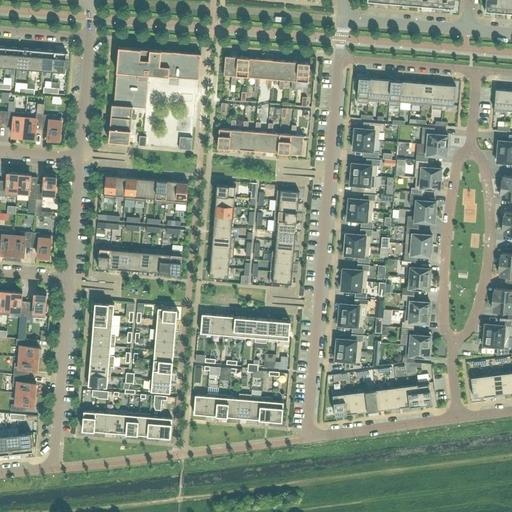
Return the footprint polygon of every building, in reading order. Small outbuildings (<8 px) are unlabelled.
[(443,0),(443,8),(454,9),(454,0),(443,0)] [(485,0),(485,11),(496,12),(497,0),(485,0)] [(507,0),(497,0),(496,12),(507,13),(507,0)] [(199,78),(201,53),(119,46),(114,104),(112,104),(109,140),(130,142),(133,106),(146,107),(149,74),(199,78)] [(5,66),(17,67),(18,48),(7,47),(5,66)] [(17,67),(29,68),(30,49),(18,48),(17,67)] [(29,68),(41,69),(42,50),(30,49),(29,68)] [(41,69),(53,70),(54,51),(42,50),(41,69)] [(67,52),(54,51),(53,70),(65,71),(66,63),(68,64),(69,55),(67,54),(67,52)] [(235,89),(236,75),(238,56),(225,55),(224,74),(232,75),(231,88),(235,89)] [(236,75),(248,76),(249,57),(238,56),(236,75)] [(261,58),(249,57),(248,76),(255,77),(255,86),(259,87),(260,77),(261,58)] [(271,88),(272,78),(274,60),(261,58),(260,77),(268,78),(267,87),(271,88)] [(284,89),(284,79),(286,61),(274,60),(272,78),(280,79),(279,88),(284,89)] [(296,90),(297,80),(298,62),(286,61),(284,79),(292,80),(291,89),(296,90)] [(310,63),(298,62),(297,80),(308,81),(310,63)] [(368,103),(368,101),(370,78),(359,77),(357,102),(368,103)] [(379,99),(381,79),(370,78),(368,101),(379,102),(379,99)] [(391,80),(381,79),(379,99),(387,100),(389,100),(391,80)] [(400,106),(401,101),(400,101),(402,81),(391,80),(389,100),(389,105),(400,106)] [(412,82),(402,81),(400,101),(401,101),(410,102),(411,102),(412,82)] [(411,102),(410,102),(410,104),(422,105),(422,103),(421,103),(423,83),(412,82),(411,102)] [(432,104),(434,83),(423,83),(421,103),(422,103),(432,104)] [(443,105),(444,84),(434,83),(432,104),(431,108),(443,109),(443,105)] [(456,85),(444,84),(443,105),(454,105),(456,85)] [(505,110),(507,90),(496,89),(494,111),(505,112),(505,110)] [(8,111),(7,124),(13,124),(12,135),(24,136),(26,112),(8,111)] [(44,114),(26,112),(24,136),(35,137),(36,126),(42,127),(44,114)] [(44,114),(42,127),(49,127),(48,138),(53,138),(53,140),(60,141),(62,118),(50,117),(50,114),(44,114)] [(232,119),(231,129),(229,148),(241,149),(243,130),(235,129),(236,120),(232,119)] [(241,149),(254,150),(255,131),(248,130),(248,121),(244,121),(243,130),(241,149)] [(254,150),(266,151),(268,132),(260,131),(261,122),(256,122),(255,131),(254,150)] [(354,136),(354,138),(374,140),(379,140),(380,130),(383,131),(383,123),(369,122),(369,129),(355,128),(354,130),(352,130),(352,136),(354,136)] [(266,151),(278,152),(280,133),(272,132),(273,123),(268,123),(268,132),(266,151)] [(292,125),(291,134),(289,153),(302,154),(304,135),(296,134),(296,125),(292,125)] [(426,133),(425,144),(447,146),(448,135),(434,134),(434,128),(422,127),(422,133),(426,133)] [(217,147),(229,148),(231,129),(219,128),(217,147)] [(278,152),(289,153),(291,134),(280,133),(278,152)] [(192,137),(180,136),(179,149),(191,150),(192,137)] [(453,137),(453,147),(462,148),(463,138),(453,137)] [(373,151),(374,140),(354,138),(353,149),(367,150),(367,156),(378,157),(379,151),(373,151)] [(497,151),(511,152),(511,141),(498,140),(497,151)] [(446,156),(447,146),(425,144),(424,154),(416,154),(416,160),(428,161),(428,155),(446,156)] [(496,162),(511,162),(511,152),(497,151),(496,162)] [(351,171),(351,173),(376,176),(377,165),(380,165),(380,159),(366,158),(366,164),(352,163),(351,165),(349,165),(349,171),(351,171)] [(414,177),(416,177),(441,179),(441,168),(427,167),(428,161),(416,160),(414,177)] [(12,191),(18,192),(19,173),(7,172),(7,183),(0,182),(0,195),(11,196),(12,191)] [(36,198),(37,186),(30,185),(31,174),(19,173),(18,192),(29,193),(29,198),(36,198)] [(375,186),(376,176),(351,173),(350,184),(364,185),(364,191),(376,192),(376,186),(375,186)] [(37,186),(36,198),(43,199),(43,197),(55,197),(57,175),(50,174),(49,176),(44,175),(43,186),(37,186)] [(115,195),(117,176),(106,175),(104,197),(115,198),(115,195)] [(501,180),(500,187),(511,187),(511,175),(503,175),(503,180),(501,180)] [(125,195),(127,177),(117,176),(115,195),(125,195)] [(135,200),(137,178),(127,177),(125,195),(124,199),(135,200)] [(411,187),(411,193),(423,194),(423,188),(440,189),(441,179),(416,177),(415,187),(411,187)] [(147,178),(137,178),(135,200),(146,201),(146,197),(145,197),(147,178)] [(156,198),(157,179),(147,178),(145,197),(146,197),(156,198)] [(167,180),(157,179),(156,198),(165,199),(166,199),(167,180)] [(176,203),(178,181),(167,180),(166,199),(165,199),(165,202),(176,203)] [(188,182),(178,181),(176,203),(186,204),(188,182)] [(217,184),(216,195),(235,196),(236,186),(217,184)] [(511,199),(511,187),(500,187),(500,194),(502,194),(501,199),(511,199)] [(277,189),(276,200),(298,202),(299,191),(277,189)] [(348,207),(348,209),(373,211),(374,200),(375,200),(375,194),(363,193),(363,199),(349,198),(348,201),(346,201),(346,207),(348,207)] [(413,204),(413,210),(435,212),(436,201),(422,200),(423,194),(411,193),(410,193),(409,204),(413,204)] [(235,196),(216,195),(215,205),(234,206),(235,196)] [(398,198),(398,209),(408,209),(408,198),(398,198)] [(297,212),(298,202),(276,200),(275,210),(279,211),(279,210),(297,212)] [(234,206),(215,205),(214,215),(233,217),(237,217),(238,206),(234,206)] [(372,221),(373,211),(348,209),(347,219),(361,221),(361,227),(373,228),(373,221),(372,221)] [(278,220),(296,222),(297,212),(279,210),(279,211),(278,220)] [(407,220),(407,226),(419,228),(419,222),(434,223),(435,212),(413,210),(412,221),(407,220)] [(503,216),(502,223),(511,223),(511,211),(505,211),(505,216),(503,216)] [(214,215),(214,225),(232,227),(233,217),(214,215)] [(296,232),(296,222),(278,220),(274,220),(273,231),(277,231),(296,232)] [(511,223),(502,223),(501,230),(504,230),(503,235),(511,235),(511,223)] [(232,227),(214,225),(213,235),(231,237),(231,236),(232,227)] [(418,234),(419,228),(407,226),(405,244),(409,244),(431,245),(432,235),(418,234)] [(12,254),(14,235),(8,234),(8,230),(0,228),(0,241),(2,242),(1,253),(12,254)] [(346,233),(345,244),(370,246),(371,235),(372,235),(372,229),(360,228),(360,234),(346,233)] [(25,244),(32,244),(33,232),(20,231),(20,235),(14,235),(12,254),(24,255),(25,244)] [(295,242),(296,232),(277,231),(276,241),(295,242)] [(33,232),(32,244),(38,245),(38,256),(43,256),(43,258),(49,259),(51,236),(39,235),(40,232),(33,232)] [(213,235),(212,246),(234,247),(235,237),(231,236),(231,237),(213,235)] [(294,252),(295,242),(276,241),(275,250),(275,251),(294,252)] [(98,267),(109,268),(111,245),(100,244),(98,267)] [(369,256),(370,246),(345,244),(344,254),(358,256),(358,262),(370,263),(370,257),(369,256)] [(430,256),(431,245),(409,244),(408,254),(404,254),(404,260),(416,261),(416,255),(430,256)] [(121,246),(111,245),(109,268),(119,268),(121,250),(121,246)] [(234,247),(212,246),(211,256),(230,257),(230,258),(233,258),(234,247)] [(139,270),(149,271),(151,249),(141,248),(140,251),(141,251),(139,270)] [(149,271),(160,272),(161,250),(151,249),(149,271)] [(119,268),(129,269),(131,251),(121,250),(119,268)] [(160,272),(170,273),(172,250),(161,250),(160,272)] [(182,251),(172,250),(170,273),(180,274),(182,251)] [(272,250),(271,261),(293,263),(294,252),(275,251),(275,250),(272,250)] [(140,251),(131,251),(129,269),(139,270),(141,251),(140,251)] [(499,257),(498,264),(511,265),(511,253),(502,253),(501,257),(499,257)] [(211,256),(210,266),(229,267),(230,258),(230,257),(211,256)] [(415,267),(416,261),(404,260),(402,260),(401,266),(407,266),(406,277),(407,278),(407,277),(430,279),(431,268),(415,267)] [(292,273),(293,263),(271,261),(270,271),(292,273)] [(343,268),(342,279),(367,281),(368,270),(369,270),(369,264),(357,263),(357,269),(343,268)] [(511,265),(498,264),(498,271),(500,271),(500,276),(511,277),(511,265)] [(229,267),(210,266),(209,276),(228,278),(229,267)] [(292,273),(270,271),(269,282),(291,283),(292,273)] [(403,287),(402,293),(414,294),(415,288),(429,290),(430,279),(407,277),(407,278),(406,288),(403,287)] [(366,291),(367,281),(342,279),(341,290),(355,291),(355,297),(366,298),(367,292),(366,291)] [(511,289),(495,288),(495,292),(492,292),(492,299),(511,300),(511,289)] [(3,309),(9,310),(11,291),(0,290),(0,314),(2,314),(3,309)] [(14,315),(26,316),(27,304),(21,303),(22,292),(11,291),(9,310),(15,310),(14,315)] [(34,304),(27,304),(26,316),(33,317),(33,312),(45,313),(45,311),(47,311),(47,306),(46,306),(47,293),(40,292),(40,294),(34,293),(34,304)] [(406,300),(406,311),(429,313),(430,302),(413,301),(414,294),(402,293),(402,300),(406,300)] [(339,314),(364,316),(366,316),(367,306),(368,306),(368,299),(354,298),(354,304),(340,303),(339,314)] [(511,300),(492,299),(491,306),(493,306),(493,311),(508,312),(508,318),(511,318),(511,300)] [(94,313),(113,315),(114,304),(95,302),(95,306),(92,305),(92,310),(94,310),(94,313)] [(179,313),(177,313),(177,309),(158,307),(157,319),(176,320),(176,317),(179,317),(179,313)] [(428,323),(429,313),(406,311),(405,321),(402,321),(402,327),(414,328),(414,322),(428,323)] [(112,325),(113,315),(94,313),(93,323),(112,325)] [(200,332),(212,333),(214,314),(202,313),(200,332)] [(125,332),(125,325),(120,324),(120,314),(114,314),(113,332),(125,332)] [(225,315),(214,314),(212,333),(223,334),(225,315)] [(363,326),(364,316),(339,314),(338,325),(352,326),(352,332),(364,333),(364,327),(363,326)] [(223,334),(233,335),(234,335),(235,316),(225,315),(223,334)] [(246,317),(235,316),(234,335),(233,335),(233,337),(245,338),(245,336),(246,317)] [(255,337),(257,318),(246,317),(245,336),(255,337)] [(268,319),(257,318),(255,337),(255,342),(266,342),(266,340),(268,319)] [(282,320),(278,320),(277,339),(289,340),(290,321),(287,320),(287,318),(282,318),(282,320)] [(484,334),(509,336),(510,326),(511,326),(511,319),(500,318),(499,325),(485,323),(484,334)] [(175,331),(176,320),(157,319),(156,329),(175,331)] [(277,339),(278,320),(268,319),(266,340),(277,341),(277,339)] [(112,325),(93,323),(92,334),(115,336),(115,335),(112,335),(112,325)] [(413,334),(414,328),(402,327),(401,333),(407,334),(406,344),(430,346),(431,336),(413,334)] [(174,341),(175,331),(156,329),(155,339),(174,341)] [(337,338),(336,349),(361,351),(362,340),(363,341),(363,334),(351,333),(351,339),(337,338)] [(115,336),(92,334),(92,344),(114,346),(115,336)] [(509,336),(484,334),(483,345),(497,346),(496,355),(497,355),(508,353),(509,347),(508,347),(509,336)] [(21,345),(20,356),(38,358),(39,356),(40,356),(41,349),(39,348),(39,346),(29,345),(29,339),(17,338),(16,344),(21,345)] [(174,351),(174,341),(155,339),(155,349),(174,351)] [(114,346),(92,344),(91,354),(115,356),(115,355),(110,355),(111,346),(114,346)] [(429,357),(430,346),(406,344),(405,355),(403,355),(402,361),(414,362),(415,356),(429,357)] [(173,361),(174,351),(155,349),(154,359),(173,361)] [(360,361),(361,351),(336,349),(336,351),(334,351),(333,357),(335,357),(335,360),(349,361),(348,369),(349,369),(360,367),(361,367),(361,361),(360,361)] [(115,356),(91,354),(90,364),(114,366),(115,356)] [(13,374),(26,375),(27,369),(37,370),(38,358),(20,356),(19,362),(14,362),(13,374)] [(172,371),(173,361),(154,359),(153,369),(172,371)] [(114,366),(90,364),(89,374),(110,376),(111,366),(114,367),(114,366)] [(171,381),(172,371),(153,369),(152,379),(150,379),(171,381)] [(503,373),(504,373),(503,370),(492,372),(492,374),(495,394),(506,393),(503,373)] [(511,371),(504,373),(503,373),(506,393),(511,392),(511,371)] [(26,375),(13,374),(12,386),(17,386),(17,392),(35,394),(36,382),(26,381),(26,375)] [(110,376),(89,374),(88,385),(107,387),(108,376),(110,377),(110,376)] [(492,374),(482,376),(484,396),(495,394),(492,374)] [(484,396),(482,376),(471,377),(473,397),(484,396)] [(170,392),(171,381),(150,379),(149,391),(170,392)] [(432,403),(429,380),(417,382),(418,384),(421,404),(432,403)] [(421,404),(418,384),(407,385),(410,405),(421,404)] [(407,385),(397,387),(399,407),(410,405),(407,385)] [(389,408),(399,407),(397,387),(386,388),(389,408)] [(354,392),(357,412),(367,411),(365,391),(365,388),(354,390),(354,392)] [(389,408),(386,388),(376,389),(378,409),(389,408)] [(378,409),(376,389),(365,391),(367,411),(378,409)] [(344,393),(344,391),(332,392),(335,415),(346,413),(344,393)] [(35,396),(35,394),(17,392),(16,404),(11,403),(10,410),(23,411),(24,405),(34,406),(35,403),(36,404),(37,396),(35,396)] [(344,393),(346,413),(357,412),(354,392),(344,393)] [(207,395),(206,414),(216,415),(218,394),(207,393),(207,395)] [(239,398),(238,417),(249,418),(250,396),(251,396),(251,394),(239,393),(239,398)] [(207,395),(195,394),(194,413),(206,414),(207,395)] [(218,394),(216,415),(227,416),(229,397),(229,395),(218,394)] [(250,396),(249,418),(259,419),(261,397),(251,396),(250,396)] [(261,397),(259,419),(270,420),(272,401),(273,397),(261,396),(261,397)] [(229,397),(227,416),(238,417),(239,398),(229,397)] [(284,402),(272,401),(270,420),(282,421),(284,402)] [(90,430),(94,430),(96,411),(84,410),(82,429),(86,430),(86,432),(90,432),(90,430)] [(96,411),(94,430),(105,431),(107,410),(106,410),(106,412),(96,411)] [(105,431),(116,432),(117,411),(107,410),(105,431)] [(117,411),(116,432),(126,433),(128,412),(127,414),(118,413),(118,411),(117,411)] [(126,433),(137,434),(139,413),(128,412),(126,433)] [(139,413),(137,434),(148,435),(150,413),(139,413)] [(148,435),(159,436),(160,417),(150,416),(150,413),(148,435)] [(160,417),(159,436),(170,437),(172,418),(160,417)] [(19,427),(19,433),(21,452),(33,451),(33,443),(34,443),(34,434),(32,434),(31,432),(25,433),(25,427),(19,427)] [(21,452),(19,433),(7,435),(9,454),(21,452)] [(0,454),(9,454),(7,435),(0,435),(0,454)]
